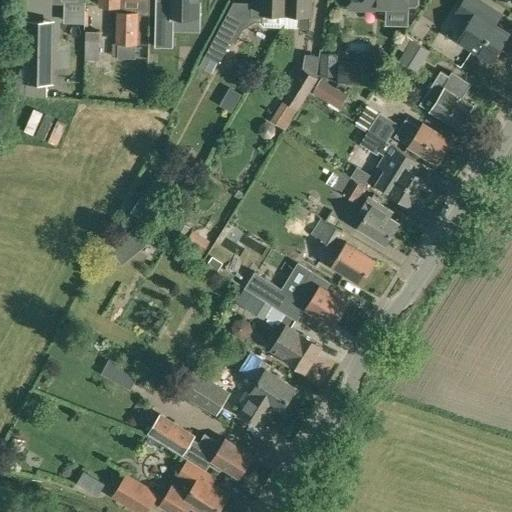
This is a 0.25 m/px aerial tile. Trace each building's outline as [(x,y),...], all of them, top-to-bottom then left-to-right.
[(98,0),(98,7),(118,7),(118,11),(116,11),(115,43),(118,43),(118,58),(136,58),(136,43),(138,43),(139,14),(150,15),(149,0),(98,0)] [(157,0),(156,45),(173,45),(174,16),(198,17),(198,0),(157,0)] [(286,13),(286,0),(250,0),(251,2),(250,16),(259,17),(259,21),(264,27),(280,27),(284,23),(285,14),(286,14),(286,13)] [(310,14),(310,0),(286,0),(286,13),(286,14),(299,14),(299,27),(310,28),(310,14)] [(420,4),(420,0),(348,0),(349,10),(374,10),(374,8),(387,9),(387,17),(390,21),(404,21),(408,18),(408,7),(417,7),(420,4)] [(491,61),(510,32),(495,23),(501,12),(481,0),(464,0),(457,11),(471,19),(458,40),(491,61)] [(55,15),(26,14),(25,82),(54,83),(55,15)] [(240,34),(222,23),(205,55),(219,63),(231,41),(235,43),(240,34)] [(99,59),(99,55),(100,31),(85,30),(84,59),(88,59),(99,60),(99,59)] [(418,71),(431,51),(411,38),(398,59),(418,71)] [(335,75),(337,53),(321,53),(320,74),(335,75)] [(371,85),(372,79),(373,62),(338,60),(337,83),(371,85)] [(290,124),(298,110),(318,77),(301,67),(281,99),(283,100),(275,114),(290,124)] [(440,69),(419,104),(429,110),(429,111),(458,129),(474,104),(462,97),(471,83),(451,71),(449,75),(440,69)] [(331,80),(322,91),(344,110),(353,99),(331,80)] [(387,141),(387,140),(398,123),(380,112),(369,130),(387,141)] [(420,128),(407,119),(405,118),(394,136),(409,145),(408,146),(436,163),(451,140),(423,123),(420,128)] [(423,163),(387,140),(387,141),(369,130),(360,144),(377,154),(379,151),(383,154),(376,165),(385,171),(384,172),(387,174),(381,184),(378,183),(377,183),(389,191),(410,205),(427,179),(417,173),(423,163)] [(356,202),(366,186),(342,172),(332,187),(356,202)] [(385,244),(399,220),(390,215),(393,210),(369,195),(360,209),(366,213),(358,227),(385,244)] [(146,224),(157,207),(140,196),(129,214),(146,224)] [(302,221),(309,210),(298,203),(291,213),(302,221)] [(334,247),(343,231),(320,217),(311,233),(334,247)] [(191,226),(181,220),(177,228),(187,234),(191,226)] [(129,262),(155,244),(144,229),(119,248),(129,262)] [(361,283),(376,260),(347,241),(332,265),(361,283)] [(272,305),(292,318),(297,321),(306,307),(334,325),(349,303),(326,288),(331,281),(312,269),(295,296),(255,271),(245,287),(272,305)] [(302,332),(289,324),(292,318),(272,305),(245,287),(236,301),(263,318),(265,316),(278,324),(276,328),(281,331),(270,349),(285,359),(306,371),(322,344),(301,332),(302,332)] [(280,411),(295,387),(266,369),(267,367),(253,360),(245,372),(258,381),(251,392),(238,412),(261,427),(274,407),(280,411)] [(216,415),(225,401),(231,391),(193,369),(179,393),(216,415)] [(199,442),(194,438),(196,434),(160,412),(147,433),(206,470),(210,464),(220,470),(222,467),(239,478),(254,455),(225,437),(222,444),(204,433),(199,442)] [(202,511),(217,511),(228,493),(211,483),(215,477),(187,460),(160,505),(172,511),(186,511),(191,505),(202,511)] [(136,511),(148,511),(159,493),(126,473),(112,496),(136,511)]
